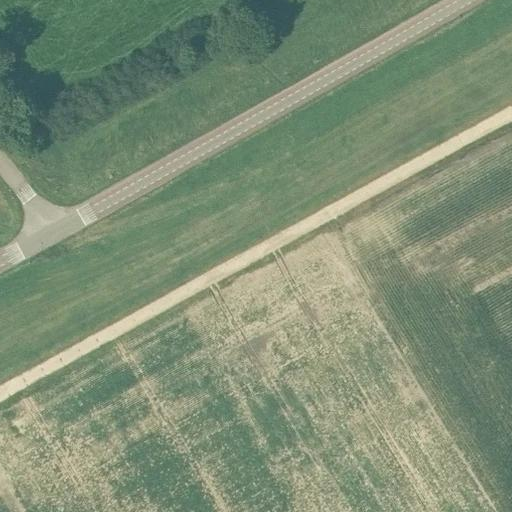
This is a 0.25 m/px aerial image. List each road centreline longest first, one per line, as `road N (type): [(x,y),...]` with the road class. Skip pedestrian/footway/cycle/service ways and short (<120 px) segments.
road 1 (tertiary): [(52,233),(467,0)]
road 2 (track): [(66,225),(87,232),(266,173)]
